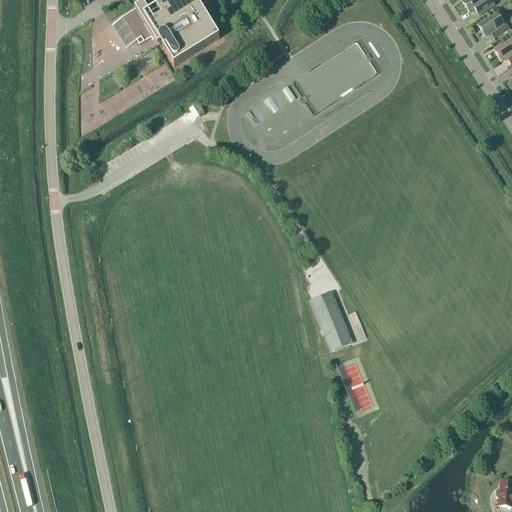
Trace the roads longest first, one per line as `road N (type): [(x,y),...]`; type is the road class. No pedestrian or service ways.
road 1 (unclassified): [(110,511),(54,201),(51,0)]
road 2 (motorway): [(40,511),(0,318)]
road 3 (tertiary): [(511,125),(429,0)]
